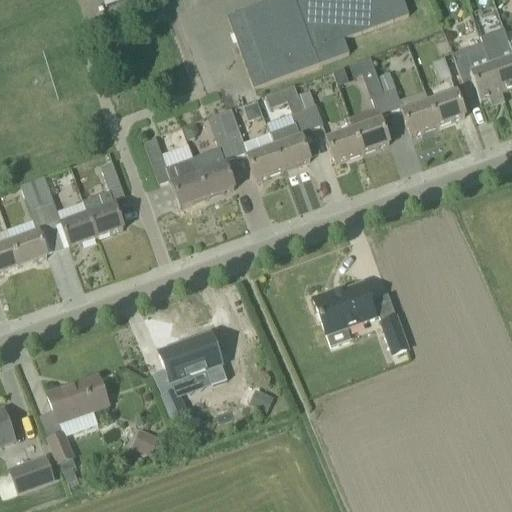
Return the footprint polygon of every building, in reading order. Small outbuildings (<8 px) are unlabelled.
[(248,77),(253,92),(319,68),(351,57),(346,42),(409,19),(401,0),(282,0),(227,20),(237,49),(233,51),(235,57),(240,55),(248,77)] [(484,50),(468,56),(454,61),(463,86),(471,83),(480,106),(489,103),(491,111),(504,106),(501,98),(491,71),(488,63),(484,50)] [(511,63),(503,66),(501,58),(488,63),(491,71),(501,98),(511,94),(511,97),(511,63)] [(390,116),(377,81),(371,62),(359,66),(363,78),(376,112),(379,121),(390,116)] [(444,63),(432,67),(439,87),(452,82),(444,63)] [(400,105),(390,76),(377,81),(390,116),(402,112),(403,112),(400,105)] [(311,134),(298,99),(297,96),(294,89),(266,100),(270,112),(287,106),(295,129),(270,138),(283,175),(310,165),(300,138),(311,134)] [(309,94),(298,99),(311,134),(324,129),(317,109),(315,109),(309,94)] [(465,120),(456,96),(429,106),(437,130),(465,120)] [(437,130),(429,106),(402,116),(410,140),(437,130)] [(257,107),(244,112),(248,124),(261,120),(257,107)] [(256,185),(283,175),(270,138),(244,148),(231,113),(219,118),(219,119),(219,118),(235,161),(247,157),(248,161),(247,161),(256,185)] [(389,148),(381,124),(366,129),(361,116),(349,121),(353,134),(362,157),(389,148)] [(219,154),(193,163),(207,202),(235,192),(226,169),(224,165),(235,161),(219,118),(219,119),(208,123),(216,146),(219,154)] [(196,127),(183,132),(187,145),(195,142),(198,135),(196,127)] [(362,157),(353,134),(326,144),(335,167),(362,157)] [(207,202),(193,163),(167,173),(156,143),(144,147),(159,189),(170,185),(180,212),(207,202)] [(113,167),(100,172),(109,196),(83,206),(88,219),(96,243),(124,233),(114,205),(125,201),(113,167)] [(43,182),(32,186),(48,229),(60,225),(43,182)] [(48,229),(32,186),(20,190),(36,234),(48,229)] [(88,219),(60,229),(69,253),(96,243),(88,219)] [(12,247),(20,270),(47,260),(39,237),(12,247)] [(12,247),(0,251),(0,277),(20,270),(12,247)] [(375,322),(369,305),(363,288),(332,299),(331,296),(313,302),(326,340),(375,322)] [(408,355),(403,340),(396,321),(381,327),(388,346),(393,360),(408,355)] [(170,388),(221,369),(210,339),(159,358),(170,388)] [(110,409),(100,382),(48,401),(57,429),(110,409)] [(177,393),(160,401),(173,428),(189,420),(177,393)] [(259,395),(253,411),(268,417),(274,401),(259,395)] [(0,452),(15,447),(10,433),(4,414),(0,415),(0,452)] [(150,461),(159,442),(140,433),(131,452),(150,461)] [(48,443),(46,443),(58,470),(60,469),(73,463),(75,462),(66,440),(64,436),(48,443)] [(55,486),(46,460),(8,474),(17,499),(55,486)] [(73,463),(60,469),(68,487),(77,483),(80,481),(73,463)]
